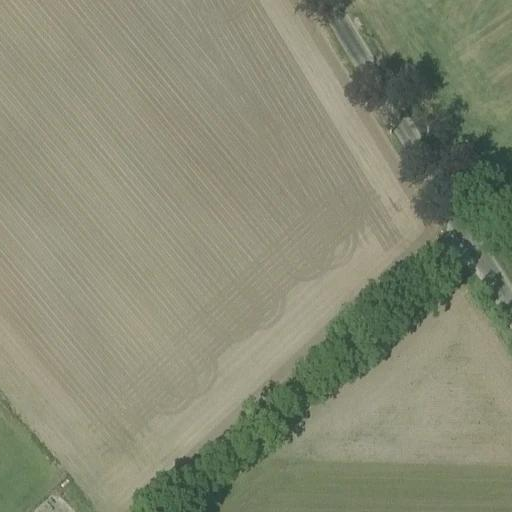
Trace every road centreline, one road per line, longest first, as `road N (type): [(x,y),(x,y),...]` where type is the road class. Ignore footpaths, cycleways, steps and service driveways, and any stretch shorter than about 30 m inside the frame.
road 1 (unclassified): [(162,511),(466,232)]
road 2 (unclassified): [(466,232),(326,0)]
